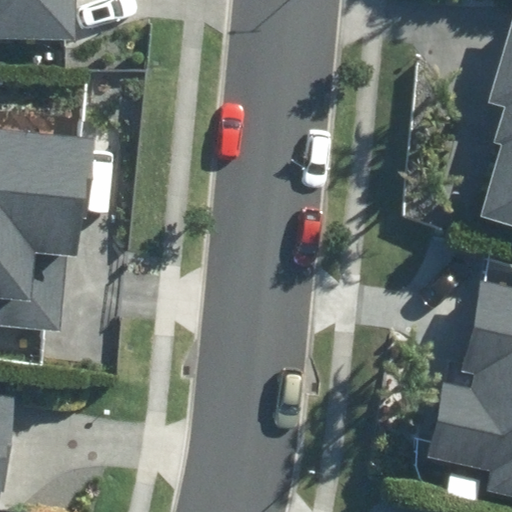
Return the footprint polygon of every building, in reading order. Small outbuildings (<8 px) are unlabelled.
[(0,0),(0,39),(75,42),(75,0),(0,0)] [(478,214),(511,223),(511,20),(489,100),(503,104),(492,141),(499,143),(478,214)] [(0,322),(55,328),(63,255),(79,257),(91,139),(0,130),(0,322)] [(489,495),(511,499),(511,287),(482,282),(464,372),(474,374),(471,390),(444,385),(429,458),(494,471),(489,495)] [(0,511),(6,511),(21,393),(0,390),(0,511)]
